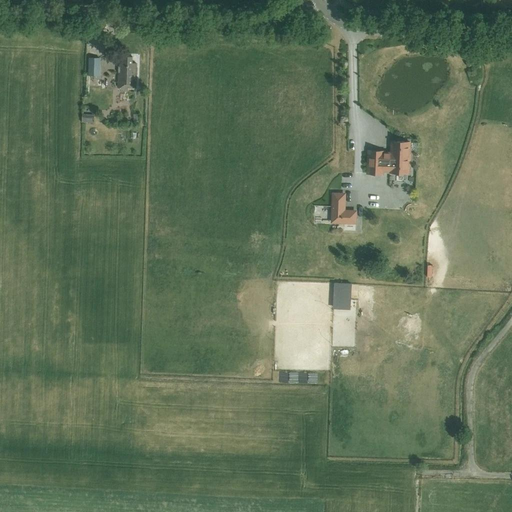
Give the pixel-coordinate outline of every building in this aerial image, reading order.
[(136,87),(136,63),(132,63),(132,56),(123,56),(123,57),(119,57),(118,66),(120,66),(120,72),(118,72),(118,86),(136,87)] [(88,75),(100,76),(101,58),(88,57),(88,75)] [(94,115),(82,114),(82,122),(94,123),(94,115)] [(369,151),(368,173),(383,174),(383,171),(391,171),(391,172),(396,172),(409,173),(409,166),(410,166),(410,154),(409,154),(410,142),(392,141),(391,154),(384,153),(384,151),(369,151)] [(343,212),(343,193),(333,193),(332,222),(356,223),(356,212),(343,212)] [(365,253),(364,240),(347,241),(348,254),(365,253)]
